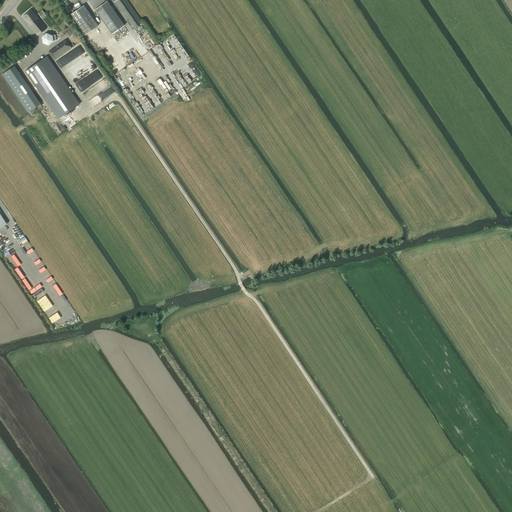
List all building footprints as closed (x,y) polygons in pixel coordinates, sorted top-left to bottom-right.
[(142,23),(125,0),(117,0),(114,3),(133,30),(142,23)] [(124,26),(112,8),(107,1),(95,10),(112,35),(124,26)] [(71,14),(85,35),(98,26),(83,6),(71,14)] [(37,35),(46,28),(31,9),(22,17),(37,35)] [(46,33),(42,37),(43,43),(48,45),(53,41),(56,41),(55,35),(52,36),(46,33)] [(65,40),(48,52),(54,60),(71,48),(66,40),(65,40)] [(57,119),(80,104),(47,56),(25,71),(57,119)] [(14,66),(2,74),(27,112),(40,104),(14,66)]
